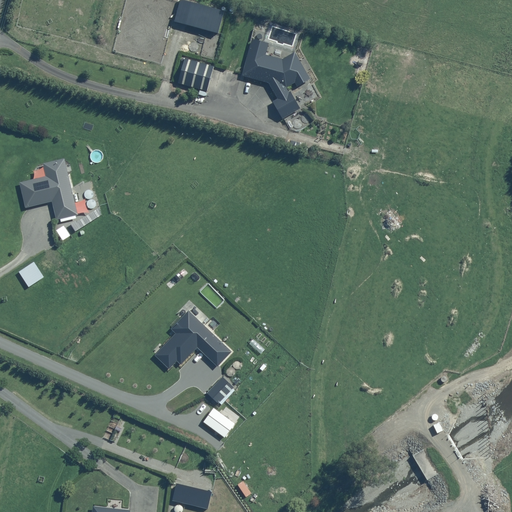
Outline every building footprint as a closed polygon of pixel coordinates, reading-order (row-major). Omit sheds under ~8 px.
[(270,44),(254,40),(243,77),(269,84),(278,100),(273,103),(282,120),(302,110),(292,93),(290,94),(286,87),(295,82),(298,88),(311,81),(297,53),(284,60),(267,56),(270,44)] [(220,66),(187,56),(177,86),(210,96),(220,66)] [(77,216),(65,160),(44,165),(47,178),(21,184),(26,210),(54,204),(58,220),(77,216)] [(96,211),(73,225),(77,232),(100,217),(96,211)] [(65,227),(57,232),(62,241),(70,236),(65,227)] [(20,273),(20,274),(29,289),(46,279),(37,263),(20,273)] [(231,351),(188,312),(171,331),(177,336),(158,356),(172,370),(179,362),(183,366),(199,348),(218,366),(231,351)]
